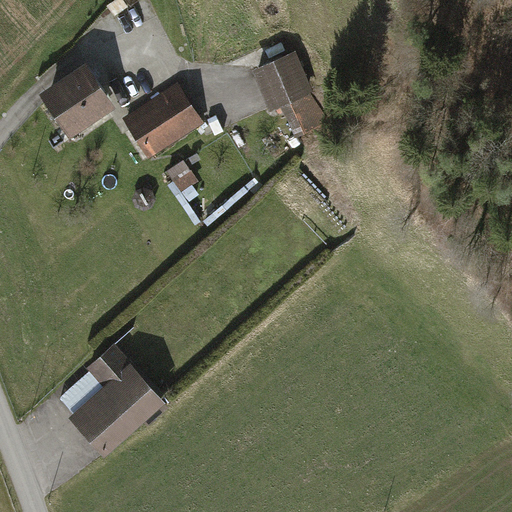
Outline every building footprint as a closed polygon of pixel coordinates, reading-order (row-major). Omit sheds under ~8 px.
[(124,0),(113,0),(108,4),(114,14),(128,5),(124,0)] [(295,49),(253,67),(270,108),(280,104),(296,135),(320,123),(295,49)] [(84,66),(42,95),(70,135),(112,106),(84,66)] [(177,82),(125,115),(149,153),(202,120),(179,85),(177,82)] [(183,158),(168,169),(182,190),(198,179),(183,158)] [(252,178),(204,220),(208,225),(256,183),(252,178)] [(173,181),(167,185),(195,224),(201,220),(173,181)] [(87,365),(104,384),(132,359),(115,341),(87,365)] [(105,456),(168,399),(132,359),(104,384),(69,416),(105,456)]
